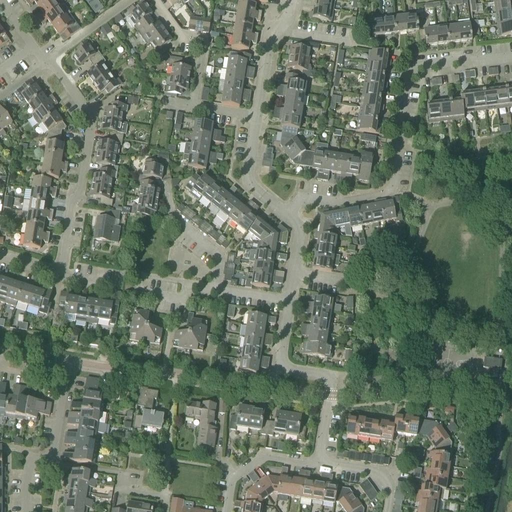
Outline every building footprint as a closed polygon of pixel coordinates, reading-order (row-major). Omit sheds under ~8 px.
[(51,0),(31,0),(27,4),(30,8),(33,6),(33,4),(35,2),(39,9),(51,0)] [(54,0),(51,0),(39,9),(44,15),(42,16),(40,16),(37,18),(40,22),(60,8),(54,0)] [(97,0),(84,0),(95,14),(103,8),(97,0)] [(334,0),(312,0),(312,1),(316,2),(315,7),(333,10),(334,0)] [(511,0),(495,3),(496,14),(511,12),(511,0)] [(128,13),(130,16),(127,18),(128,20),(127,21),(132,29),(134,27),(137,32),(147,24),(144,20),(152,14),(145,5),(143,2),(138,5),(128,13)] [(239,3),(237,14),(261,18),(262,13),(259,12),(257,14),(255,13),(256,5),(239,3)] [(70,14),(64,5),(60,8),(40,22),(43,26),(46,25),(46,22),(48,21),(52,27),(67,17),(70,14)] [(333,10),(315,7),(314,13),(310,13),(309,19),(331,22),(333,10)] [(511,12),(496,14),(497,25),(511,23),(511,12)] [(237,14),(235,26),(252,28),(253,20),(255,21),(257,23),(260,23),(261,18),(237,14)] [(407,33),(405,14),(400,15),(400,18),(394,19),(396,34),(407,33)] [(410,14),(405,14),(407,33),(419,31),(417,16),(411,17),(410,14)] [(67,17),(52,27),(56,32),(59,37),(63,42),(74,34),(80,30),(70,15),(67,17)] [(393,19),(393,16),(382,17),(384,35),(396,34),(394,19),(393,19)] [(384,35),(382,17),(377,18),(377,21),(371,21),(373,37),(384,35)] [(195,32),(197,19),(191,18),(188,31),(195,32)] [(204,20),(197,19),(195,32),(202,33),(204,20)] [(204,20),(202,33),(209,34),(211,21),(204,20)] [(147,24),(137,32),(147,45),(150,43),(151,43),(166,33),(159,23),(151,29),(147,24)] [(464,23),(458,24),(460,42),(472,41),(471,26),(464,26),(464,23)] [(511,23),(497,25),(499,37),(511,35),(511,23)] [(460,42),(458,24),(453,25),(453,28),(447,28),(449,44),(460,42)] [(104,38),(112,32),(106,25),(99,31),(104,38)] [(235,26),(234,37),(257,41),(258,35),(255,35),(253,36),(251,36),(252,28),(235,26)] [(441,26),(436,27),(438,45),(449,44),(447,28),(441,29),(441,26)] [(0,27),(0,47),(9,41),(0,27)] [(438,45),(436,27),(430,27),(431,30),(424,31),(426,47),(438,45)] [(166,33),(151,43),(157,52),(154,54),(157,59),(167,52),(164,47),(172,41),(166,33)] [(257,41),(234,37),(232,48),(249,51),(250,43),(252,43),(253,45),(257,46),(257,41)] [(79,53),(74,57),(80,66),(88,60),(92,65),(102,57),(99,53),(95,55),(87,43),(77,50),(79,53)] [(291,47),(289,57),(310,61),(311,51),(318,52),(319,45),(307,43),(307,49),(291,47)] [(368,63),(390,67),(391,61),(387,61),(388,54),(370,51),(368,63)] [(229,59),(227,71),(254,75),(255,70),(245,68),(246,62),(250,63),(251,56),(238,54),(237,61),(229,59)] [(95,70),(87,75),(93,84),(109,74),(102,65),(105,62),(102,57),(92,65),(95,70)] [(310,61),(289,57),(287,69),(303,71),(302,77),(308,78),(314,79),(315,73),(311,72),(312,71),(311,66),(309,66),(310,61)] [(170,60),(169,66),(173,66),(171,77),(189,80),(191,69),(181,68),(182,62),(170,60)] [(390,67),(368,63),(366,74),(385,77),(385,71),(389,72),(390,67)] [(227,71),(225,82),(243,84),(244,79),(253,81),(254,75),(227,71)] [(109,74),(93,84),(100,93),(104,90),(105,90),(108,95),(111,92),(122,85),(118,80),(115,82),(109,74)] [(385,77),(366,74),(364,86),(386,89),(387,84),(384,83),(385,77)] [(302,77),(299,77),(286,75),(285,81),(289,81),(288,87),(278,86),(277,91),(305,96),(307,84),(308,78),(302,77)] [(165,87),(164,93),(177,95),(178,90),(188,91),(189,80),(171,77),(169,88),(165,87)] [(24,100),(28,105),(42,95),(31,80),(14,93),(21,103),(24,100)] [(243,84),(225,82),(223,93),(251,97),(251,92),(242,91),(243,84)] [(386,89),(364,86),(362,97),(381,100),(382,94),(385,95),(386,89)] [(497,109),(495,87),(489,88),(490,91),(484,92),(486,111),(497,109)] [(500,87),(495,87),(497,109),(509,108),(506,89),(500,90),(500,87)] [(486,111),(484,92),(478,93),(477,89),(472,90),(474,112),(486,111)] [(203,90),(201,102),(207,103),(209,91),(203,90)] [(474,112),(472,90),(466,91),(467,94),(460,95),(461,97),(463,114),(464,114),(474,112)] [(305,96),(277,91),(277,97),(286,98),(285,104),(303,107),(305,96)] [(251,97),(223,93),(221,105),(239,108),(240,102),(250,103),(251,97)] [(42,95),(28,105),(35,114),(55,100),(51,96),(49,98),(48,100),(47,101),(42,95)] [(128,100),(127,104),(137,106),(138,99),(128,97),(128,100)] [(331,103),(336,104),(339,105),(340,98),(332,97),(331,103)] [(381,100),(362,97),(361,108),(383,112),(384,106),(380,106),(381,100)] [(456,102),(450,102),(452,121),(464,119),(464,114),(463,114),(461,97),(456,98),(456,102)] [(35,114),(32,117),(38,126),(42,124),(55,113),(51,107),(53,106),(55,106),(58,105),(55,100),(35,114)] [(441,122),(438,100),(433,101),(434,104),(427,105),(429,124),(441,122)] [(452,121),(450,102),(444,103),(444,100),(438,100),(441,122),(452,121)] [(275,109),(274,114),(301,118),(303,107),(285,104),(284,110),(275,109)] [(104,110),(103,120),(121,123),(123,112),(127,113),(128,107),(115,105),(111,105),(110,110),(105,109),(104,109),(104,110)] [(0,126),(3,131),(13,124),(0,106),(0,126)] [(361,108),(359,119),(377,122),(378,116),(382,117),(383,112),(361,108)] [(55,113),(42,124),(48,133),(48,136),(61,138),(62,132),(66,128),(55,113)] [(176,114),(174,125),(181,126),(183,115),(176,114)] [(301,118),(274,114),(273,120),(282,121),(281,127),(283,127),(282,133),(297,136),(298,130),(299,130),(301,118)] [(377,122),(359,119),(357,131),(379,135),(380,129),(376,128),(377,122)] [(103,120),(101,131),(111,133),(110,138),(122,140),(123,135),(125,135),(127,124),(121,123),(103,120)] [(195,122),(193,134),(221,138),(221,133),(212,131),(213,125),(195,122)] [(297,136),(282,133),(280,145),(287,156),(301,146),(296,140),(297,136)] [(221,138),(193,134),(192,144),(210,147),(210,142),(225,144),(225,139),(221,138)] [(48,136),(45,154),(62,157),(64,145),(60,144),(61,138),(48,136)] [(364,136),(363,142),(375,144),(376,138),(364,136)] [(99,142),(97,153),(116,156),(118,146),(121,146),(122,140),(110,138),(109,144),(99,142)] [(186,144),(184,155),(190,156),(217,160),(222,161),(223,156),(209,153),(210,147),(192,144),(186,144)] [(309,153),(307,167),(312,168),(312,170),(318,171),(317,180),(322,181),(327,154),(328,146),(316,144),(315,154),(309,153)] [(301,146),(287,156),(294,165),(307,167),(309,153),(305,152),(301,146)] [(362,152),(360,159),(361,159),(360,166),(372,168),(374,154),(362,152)] [(97,153),(96,164),(106,166),(105,172),(117,174),(118,168),(114,167),(116,156),(97,153)] [(62,157),(45,154),(43,165),(67,169),(68,164),(65,163),(63,165),(61,165),(62,157)] [(327,154),(322,181),(328,182),(329,173),(336,174),(338,156),(327,154)] [(190,156),(184,155),(183,162),(186,163),(187,161),(189,161),(188,168),(206,171),(207,165),(216,166),(217,160),(190,156)] [(350,158),(338,156),(336,174),(341,174),(339,184),(345,185),(350,158)] [(360,159),(350,158),(345,185),(350,185),(352,176),(358,177),(360,166),(361,159),(360,159)] [(139,176),(138,182),(151,184),(152,178),(162,179),(163,168),(157,167),(157,163),(146,161),(143,176),(139,176)] [(67,169),(43,165),(41,177),(58,180),(60,172),(62,172),(63,174),(66,174),(67,169)] [(358,177),(357,180),(369,182),(372,168),(360,166),(358,177)] [(94,176),(92,187),(110,190),(112,179),(116,179),(117,174),(105,172),(100,171),(100,177),(99,177),(94,176)] [(195,177),(185,188),(191,193),(190,195),(198,202),(199,203),(202,198),(215,181),(212,178),(209,180),(204,176),(201,180),(197,177),(197,178),(195,177)] [(34,179),(32,191),(56,194),(57,189),(54,189),(52,190),(50,190),(51,181),(34,179)] [(178,179),(171,180),(172,188),(175,187),(179,182),(178,179)] [(215,181),(202,198),(211,205),(222,191),(217,187),(219,184),(215,181)] [(151,184),(138,182),(137,187),(141,188),(139,199),(158,202),(160,191),(150,189),(151,184)] [(92,187),(90,198),(100,199),(99,205),(112,207),(113,201),(109,200),(110,190),(92,187)] [(222,191),(211,205),(220,212),(233,196),(237,191),(233,187),(232,188),(227,194),(222,191)] [(32,191),(30,202),(48,204),(49,197),(51,197),(52,199),(55,200),(56,194),(32,191)] [(220,212),(216,216),(225,224),(229,219),(240,205),(235,201),(237,199),(233,196),(220,212)] [(13,206),(14,197),(6,197),(5,205),(13,206)] [(385,201),(380,202),(384,223),(395,221),(395,222),(402,221),(398,201),(398,198),(392,199),(392,203),(386,204),(385,201)] [(138,207),(133,206),(132,215),(152,218),(153,212),(156,213),(158,202),(139,199),(138,207)] [(30,202),(29,213),(53,217),(53,212),(50,211),(48,213),(46,212),(48,204),(30,202)] [(240,205),(229,219),(237,226),(254,205),(250,202),(244,209),(240,205)] [(376,206),(369,207),(373,225),(372,225),(373,229),(379,228),(378,224),(384,223),(380,202),(375,203),(376,206)] [(181,205),(180,206),(177,211),(181,214),(185,208),(181,205)] [(254,205),(237,226),(247,234),(248,232),(247,231),(257,219),(253,216),(255,213),(255,214),(259,209),(255,205),(254,205)] [(373,225),(369,207),(363,208),(363,205),(357,206),(362,227),(372,225),(373,225)] [(353,210),(347,211),(350,226),(350,229),(362,227),(357,206),(353,207),(353,210)] [(98,218),(94,240),(111,243),(117,244),(120,228),(113,227),(114,221),(119,221),(120,213),(107,211),(106,219),(98,218)] [(318,213),(335,229),(344,227),(346,237),(352,238),(350,229),(350,226),(347,211),(327,215),(326,211),(318,213)] [(29,213),(27,224),(44,227),(45,219),(47,220),(49,222),(52,222),(53,217),(29,213)] [(335,229),(318,213),(317,221),(321,221),(319,235),(319,236),(334,238),(334,237),(335,229)] [(194,225),(199,220),(195,216),(190,222),(194,225)] [(274,233),(257,219),(247,231),(248,232),(261,242),(287,232),(287,231),(280,226),(274,233)] [(203,223),(199,220),(194,225),(198,228),(203,223)] [(27,224),(25,236),(49,239),(50,234),(47,234),(45,235),(43,235),(44,227),(27,224)] [(212,239),(217,234),(213,231),(208,236),(212,239)] [(258,243),(256,252),(257,252),(260,252),(260,253),(275,255),(275,254),(276,244),(286,245),(288,234),(287,232),(261,242),(258,243)] [(221,237),(217,234),(212,239),(216,243),(221,237)] [(319,236),(319,235),(316,234),(315,240),(318,240),(317,247),(335,250),(337,238),(334,237),(334,238),(319,236)] [(49,239),(25,236),(23,247),(40,250),(42,242),(44,242),(45,244),(48,245),(49,239)] [(221,247),(222,247),(225,250),(229,244),(225,241),(221,247)] [(313,252),(312,257),(339,261),(340,257),(334,256),(335,250),(317,247),(316,253),(313,252)] [(251,251),(249,262),(255,263),(273,266),(274,260),(277,260),(276,261),(286,262),(287,256),(275,254),(275,255),(260,253),(260,252),(257,252),(256,252),(251,251)] [(339,261),(312,257),(311,263),(314,263),(313,270),(331,273),(332,266),(338,267),(339,261)] [(355,263),(348,262),(348,263),(349,263),(347,275),(353,276),(355,263)] [(273,266),(255,263),(253,275),(284,280),(284,274),(275,272),(275,273),(272,273),(273,266)] [(253,275),(252,281),(246,280),(245,288),(251,289),(252,287),(269,289),(270,283),(273,283),(273,284),(283,285),(284,280),(253,275)] [(2,276),(0,282),(0,302),(5,305),(12,282),(6,280),(7,277),(2,276)] [(12,282),(5,305),(16,308),(18,303),(17,303),(24,283),(19,281),(18,284),(12,282)] [(29,284),(24,283),(17,303),(18,303),(28,307),(34,289),(28,287),(29,284)] [(34,289),(28,307),(39,310),(38,313),(48,316),(51,305),(48,304),(52,292),(41,288),(40,291),(34,289)] [(61,293),(59,305),(65,306),(64,315),(63,321),(75,322),(75,321),(78,299),(72,298),(73,295),(67,294),(61,293)] [(319,295),(318,299),(315,298),(314,304),(305,303),(304,308),(333,313),(340,314),(341,307),(335,306),(335,305),(333,304),(334,297),(319,295)] [(78,299),(75,321),(87,324),(91,297),(85,297),(85,300),(78,299)] [(91,297),(87,324),(97,326),(98,320),(101,302),(95,301),(95,298),(91,297)] [(101,302),(98,320),(109,322),(109,324),(116,325),(120,302),(108,300),(107,303),(101,302)] [(233,319),(235,308),(235,307),(229,306),(227,318),(233,319)] [(159,346),(161,331),(151,329),(152,321),(154,309),(149,308),(149,314),(134,311),(132,324),(124,323),(123,327),(131,329),(129,341),(142,343),(141,347),(146,348),(146,344),(159,346)] [(333,313),(304,308),(303,314),(312,315),(312,321),(330,324),(331,317),(333,317),(333,313)] [(213,341),(213,337),(205,335),(207,323),(192,320),(193,315),(188,314),(187,327),(185,334),(175,333),(172,348),(185,350),(184,354),(189,355),(190,351),(202,353),(204,340),(213,341)] [(247,326),(265,329),(266,324),(275,325),(276,319),(249,315),(247,326)] [(330,324),(312,321),(311,327),(301,325),(300,331),(328,335),(330,324)] [(247,326),(245,337),(272,342),(273,337),(264,335),(265,329),(247,326)] [(328,335),(300,331),(300,336),(309,338),(308,343),(308,344),(319,346),(326,347),(326,346),(328,335)] [(245,337),(243,349),(261,352),(262,346),(271,348),(272,342),(245,337)] [(308,344),(308,343),(305,343),(303,355),(317,357),(319,346),(308,344)] [(326,347),(319,346),(317,357),(331,359),(333,347),(326,346),(326,347)] [(243,349),(241,360),(269,365),(270,359),(260,358),(261,352),(243,349)] [(499,371),(501,361),(485,359),(484,368),(491,369),(499,371)] [(269,365),(241,360),(240,372),(258,375),(259,369),(268,370),(269,365)] [(87,379),(83,401),(104,404),(106,394),(98,393),(100,381),(99,381),(87,379)] [(0,416),(5,418),(9,397),(5,396),(6,384),(0,383),(0,386),(0,416)] [(13,398),(9,397),(5,418),(15,419),(21,387),(15,386),(13,398)] [(27,388),(21,387),(15,419),(25,421),(29,400),(25,400),(27,388)] [(162,430),(164,415),(152,413),(154,400),(157,400),(158,392),(148,390),(148,389),(140,388),(137,407),(144,408),(143,417),(135,416),(133,429),(141,431),(142,427),(162,430)] [(29,400),(25,421),(36,423),(37,415),(49,417),(51,404),(29,400)] [(104,404),(83,401),(83,405),(71,403),(70,409),(82,411),(82,410),(102,414),(104,404)] [(213,449),(216,430),(212,430),(216,406),(203,404),(203,406),(188,404),(185,419),(193,421),(194,418),(201,419),(199,428),(200,428),(197,446),(213,449)] [(248,430),(252,410),(239,408),(238,417),(232,416),(229,430),(236,431),(237,428),(248,430)] [(82,410),(82,411),(81,415),(69,413),(68,419),(104,425),(106,415),(102,414),(82,410)] [(264,411),(252,410),(248,430),(261,432),(260,435),(267,436),(269,422),(263,421),(264,411)] [(275,423),(269,422),(267,436),(273,437),(274,434),(286,435),(289,415),(277,413),(275,423)] [(396,416),(395,425),(393,433),(394,433),(405,435),(408,414),(404,414),(403,417),(396,416)] [(408,414),(405,435),(417,437),(417,436),(416,435),(418,421),(419,421),(419,419),(413,418),(414,415),(408,414)] [(301,417),(289,415),(286,435),(298,437),(297,441),(304,442),(306,428),(300,427),(301,417)] [(358,437),(362,416),(357,415),(356,418),(350,417),(347,435),(358,437)] [(367,417),(362,416),(358,437),(370,439),(373,421),(366,420),(367,417)] [(104,425),(68,419),(67,425),(79,427),(78,431),(99,434),(105,435),(106,425),(104,425)] [(370,439),(369,442),(373,442),(373,440),(381,441),(384,420),(379,419),(379,422),(373,421),(370,439)] [(384,420),(381,441),(393,443),(394,433),(393,433),(395,425),(389,424),(389,420),(384,420)] [(437,424),(419,421),(418,421),(416,435),(417,436),(427,437),(431,443),(444,434),(437,424)] [(454,423),(450,426),(454,432),(458,429),(454,423)] [(454,432),(450,426),(445,429),(449,435),(454,432)] [(99,434),(78,431),(78,435),(66,434),(65,439),(97,444),(99,434)] [(444,434),(431,443),(436,450),(435,453),(435,454),(450,456),(452,444),(444,434)] [(97,444),(65,439),(64,445),(76,447),(75,451),(96,454),(97,444)] [(96,454),(75,451),(74,456),(62,454),(61,460),(94,465),(96,454)] [(435,454),(435,453),(430,453),(430,458),(433,459),(432,465),(449,468),(451,456),(450,456),(435,454)] [(427,471),(427,476),(448,479),(449,468),(432,465),(431,471),(427,471)] [(279,494),(278,494),(278,495),(289,497),(292,479),(287,478),(288,469),(282,468),(280,479),(281,479),(279,494)] [(93,474),(72,470),(71,476),(68,475),(67,480),(95,485),(96,481),(92,480),(93,474)] [(298,480),(292,479),(289,497),(300,499),(305,472),(299,471),(298,480)] [(251,480),(256,476),(253,472),(248,476),(251,480)] [(300,499),(301,499),(300,505),(310,507),(311,501),(312,501),(315,483),(309,482),(311,473),(305,472),(300,499)] [(315,483),(312,501),(323,503),(327,475),(322,475),(321,484),(315,483)] [(327,475),(323,503),(335,505),(335,503),(334,503),(337,488),(338,488),(338,487),(331,486),(333,476),(327,475)] [(259,480),(256,476),(251,480),(254,484),(259,480)] [(448,479),(427,476),(426,481),(429,481),(428,487),(428,488),(440,489),(440,490),(444,491),(446,491),(448,479)] [(247,477),(241,481),(245,485),(250,482),(247,477)] [(268,477),(259,484),(268,498),(274,493),(278,494),(279,494),(281,479),(280,479),(268,477)] [(95,485),(67,480),(67,485),(70,486),(69,491),(89,494),(90,488),(95,489),(95,485)] [(248,492),(246,504),(261,506),(262,502),(268,498),(259,484),(248,492)] [(428,488),(428,487),(422,486),(421,493),(418,493),(417,497),(438,501),(443,501),(444,491),(440,490),(440,489),(428,488)] [(350,490),(338,488),(337,488),(334,503),(335,503),(339,504),(343,510),(357,500),(350,490)] [(65,496),(64,501),(92,505),(93,501),(88,501),(89,494),(69,491),(68,496),(65,496)] [(419,503),(418,509),(436,511),(442,511),(444,502),(443,501),(438,501),(417,497),(416,502),(419,503)] [(200,511),(182,509),(183,502),(173,500),(170,511),(200,511)] [(357,500),(343,510),(345,511),(363,511),(364,510),(357,500)] [(92,505),(64,501),(63,505),(66,506),(65,511),(70,511),(86,511),(87,508),(91,509),(92,505)] [(246,504),(235,502),(234,508),(244,510),(243,511),(261,511),(263,506),(261,506),(246,504)] [(151,511),(153,506),(129,503),(127,511),(123,511),(112,510),(112,511),(151,511)]
